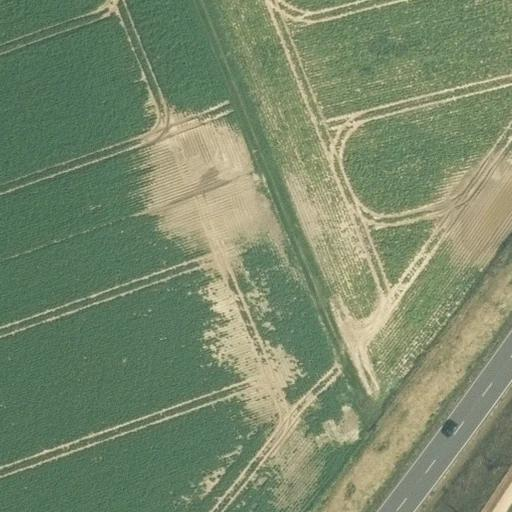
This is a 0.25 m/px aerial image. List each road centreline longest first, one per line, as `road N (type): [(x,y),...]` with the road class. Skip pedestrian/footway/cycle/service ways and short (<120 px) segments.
road 1 (track): [(359,396),(201,0)]
road 2 (primary): [(395,511),(511,360)]
